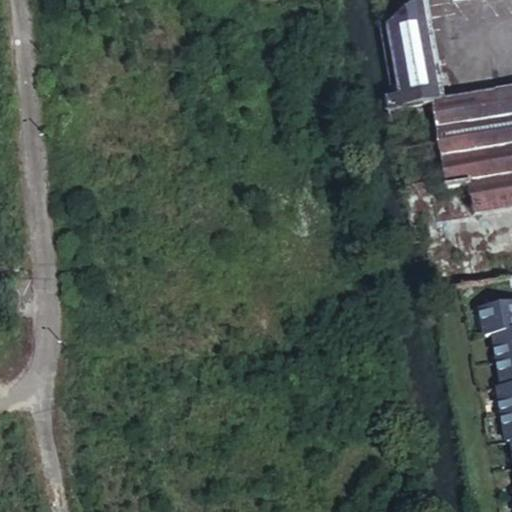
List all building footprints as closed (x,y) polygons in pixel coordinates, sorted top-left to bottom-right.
[(385,0),(390,30),(427,0),(385,0)] [(428,0),(427,0),(390,30),(436,295),(443,337),(462,333),(456,293),(511,283),(511,82),(445,93),(440,72),(434,30),(431,9),(428,0)] [(466,3),(431,9),(434,30),(469,23),(466,3)] [(469,23),(434,30),(440,72),(475,67),(469,23)] [(511,511),(511,297),(476,303),(486,364),(487,364),(511,511)] [(359,419),(390,416),(384,352),(86,382),(89,447),(123,444),(313,425),(359,419)] [(359,419),(313,425),(315,452),(361,448),(359,419)] [(313,425),(123,444),(129,511),(321,511),(315,452),(313,425)] [(0,511),(37,511),(29,433),(0,435),(0,511)]
